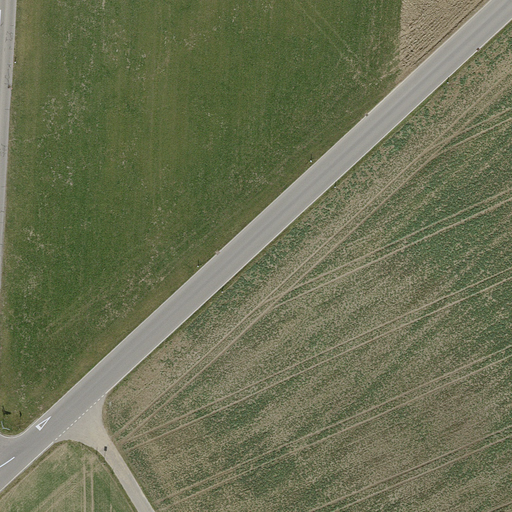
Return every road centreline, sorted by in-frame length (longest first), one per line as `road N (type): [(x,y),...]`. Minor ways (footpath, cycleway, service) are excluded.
road 1 (tertiary): [(511,4),(0,469)]
road 2 (track): [(144,511),(77,402)]
